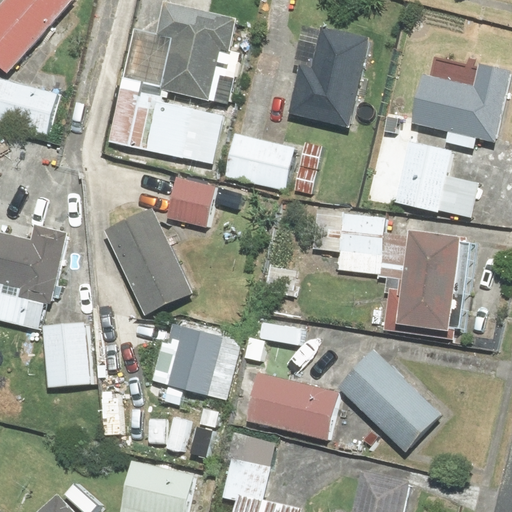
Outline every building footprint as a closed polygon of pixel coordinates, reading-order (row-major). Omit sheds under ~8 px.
[(15,0),(0,16),(0,60),(17,76),(87,0),(15,0)] [(246,19),(176,3),(168,37),(180,40),(168,91),(219,103),(231,52),(238,54),(246,19)] [(308,66),(297,115),(358,129),(380,39),(332,28),(322,69),(308,66)] [(431,76),(419,125),(503,145),(511,107),(511,70),(489,65),(483,88),(431,76)] [(66,99),(0,81),(0,120),(56,135),(66,99)] [(230,116),(174,106),(175,101),(146,96),(148,84),(130,81),(126,101),(119,146),(222,164),(230,116)] [(295,191),(320,197),(330,147),(295,140),(294,147),(241,136),(231,181),(294,195),(295,191)] [(454,178),(460,151),(415,140),(401,201),(481,219),(488,186),(454,178)] [(224,187),(182,178),(173,221),(215,230),(224,187)] [(163,211),(115,233),(154,317),(202,295),(163,211)] [(323,212),(320,253),(345,255),(343,274),(388,277),(392,217),(323,212)] [(61,307),(78,234),(45,226),(42,241),(0,231),(0,282),(29,290),(27,299),(61,307)] [(476,238),(424,231),(411,328),(463,335),(476,238)] [(303,270),(274,268),(272,298),(301,300),(303,270)] [(93,324),(52,327),(55,391),(97,388),(93,324)] [(186,329),(182,348),(186,349),(177,388),(236,402),(249,344),(186,329)] [(383,351),(346,391),(416,454),(452,415),(383,351)] [(169,396),(173,371),(153,367),(148,392),(169,396)] [(347,392),(267,376),(257,425),(337,441),(347,392)] [(126,396),(108,397),(111,439),(129,437),(126,396)] [(229,409),(209,406),(206,428),(227,430),(229,409)] [(199,422),(181,417),(172,450),(190,455),(199,422)] [(270,500),(283,444),(243,435),(228,498),(245,502),(242,511),(310,511),(311,510),(270,500)] [(197,511),(205,476),(142,462),(131,511),(197,511)] [(373,472),(362,511),(413,511),(420,483),(373,472)] [(82,511),(68,496),(49,511),(82,511)]
